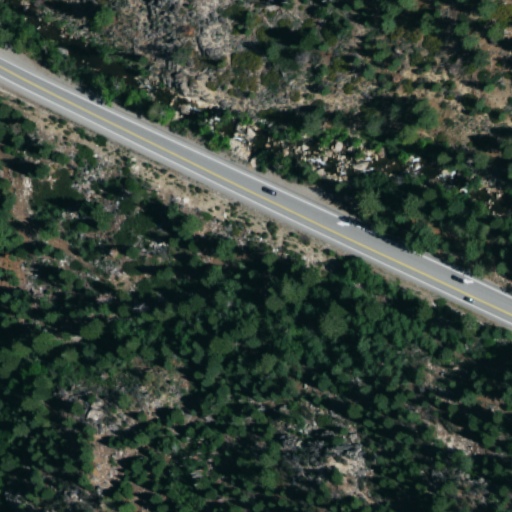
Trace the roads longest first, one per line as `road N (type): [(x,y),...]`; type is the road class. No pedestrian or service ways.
road 1 (primary): [(0,67),(306,217)]
road 2 (primary): [(306,217),(511,313)]
